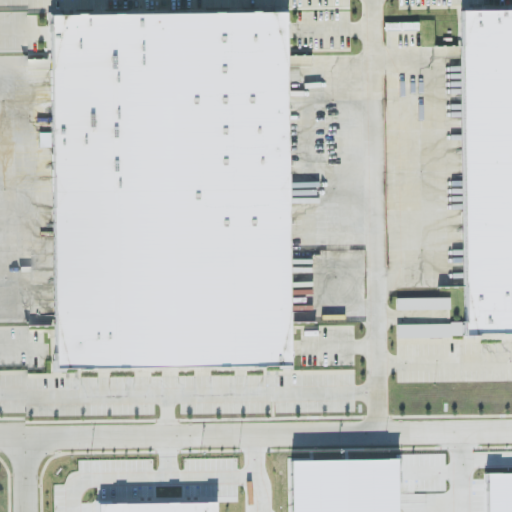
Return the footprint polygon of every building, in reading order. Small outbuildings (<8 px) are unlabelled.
[(511,7),(460,8),(462,333),(511,332),(511,7)] [(47,12),(52,365),(288,362),(282,10),(47,12)] [(448,295),(395,295),(395,307),(448,307),(448,295)] [(460,334),(460,321),(395,322),(395,335),(460,334)] [(289,458),(289,511),(395,511),(395,457),(289,458)] [(511,511),(511,470),(485,471),(485,511),(511,511)] [(96,511),(213,511),(214,500),(96,501),(96,511)]
